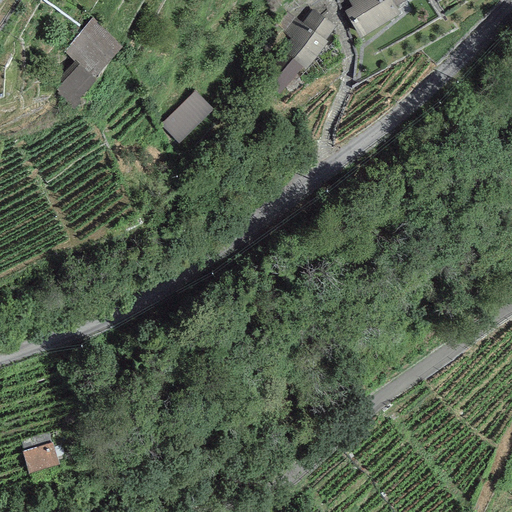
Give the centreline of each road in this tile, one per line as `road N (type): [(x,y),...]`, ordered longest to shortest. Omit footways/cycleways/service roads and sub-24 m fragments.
road 1 (unclassified): [(0,352),(137,306),(422,93),(511,5)]
road 2 (unclassified): [(511,306),(369,405),(287,478),(223,511)]
